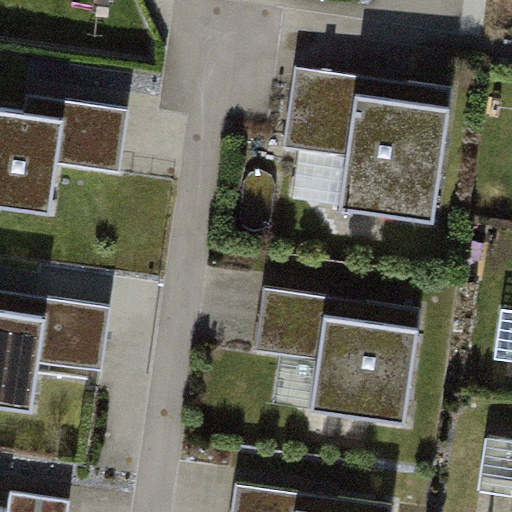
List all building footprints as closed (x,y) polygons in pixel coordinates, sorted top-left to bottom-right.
[(409,98),(298,82),(289,146),(349,155),(342,206),(437,219),(455,87),(412,81),(409,98)] [(0,106),(0,202),(54,210),(60,162),(123,171),(132,107),(69,98),(67,115),(0,106)] [(330,295),(267,286),(258,348),(320,357),(313,408),(408,421),(424,308),(370,301),(367,318),(327,313),(330,295)] [(0,403),(36,409),(43,358),(104,367),(113,306),(52,297),(49,313),(0,306),(0,403)] [(302,491),(240,483),(235,511),(395,511),(397,505),(342,497),(339,511),(318,511),(299,509),(302,491)] [(0,508),(0,511),(72,511),(74,500),(13,491),(11,510),(0,508)]
